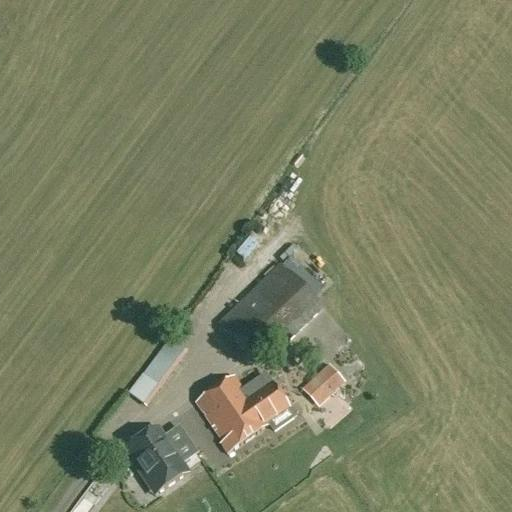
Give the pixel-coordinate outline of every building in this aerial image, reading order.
[(219,325),(247,354),(257,366),(279,345),(284,351),(325,312),(309,295),(281,266),(219,325)] [(171,340),(130,393),(148,407),(189,352),(171,340)] [(314,381),(330,399),(346,385),(330,367),(314,381)] [(257,396),(250,400),(234,378),(194,406),(229,455),(270,426),(275,433),(297,418),(265,374),(249,385),(257,396)] [(123,454),(145,486),(146,487),(146,488),(154,500),(190,476),(159,429),(123,454)] [(198,449),(186,455),(191,466),(204,460),(198,449)]
